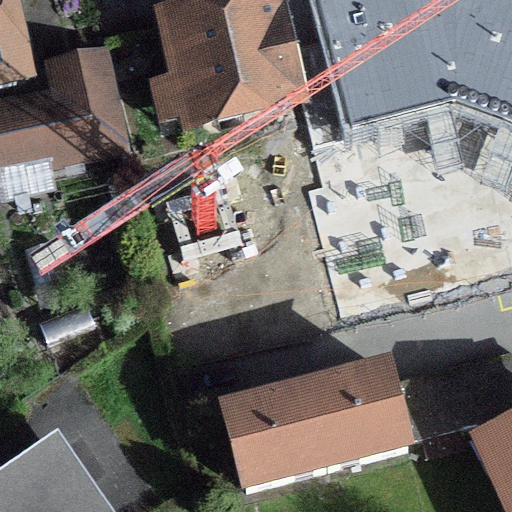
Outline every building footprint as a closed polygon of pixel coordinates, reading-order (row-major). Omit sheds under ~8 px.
[(511,0),(316,0),(346,108),(463,77),(511,95),(511,0)] [(0,91),(12,89),(0,37),(0,91)] [(0,203),(51,192),(45,165),(73,158),(60,104),(16,113),(18,123),(0,126),(0,203)] [(511,511),(511,353),(397,383),(390,354),(298,378),(224,396),(246,485),(475,427),(511,511)] [(0,511),(87,511),(52,459),(0,493),(0,511)]
